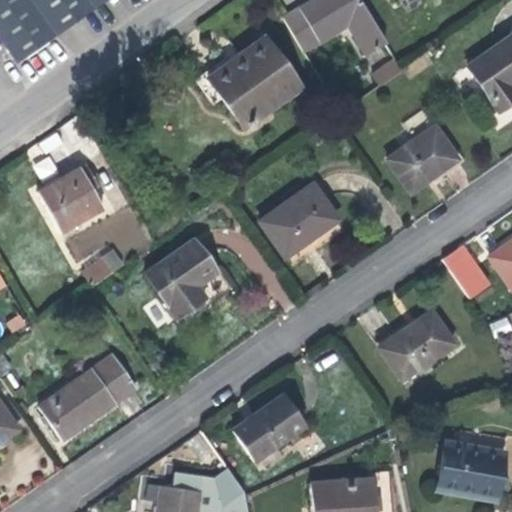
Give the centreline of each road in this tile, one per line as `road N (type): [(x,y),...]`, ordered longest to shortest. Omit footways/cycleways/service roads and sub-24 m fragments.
road 1 (residential): [(511,180),(42,511)]
road 2 (tertiary): [(187,0),(0,133)]
